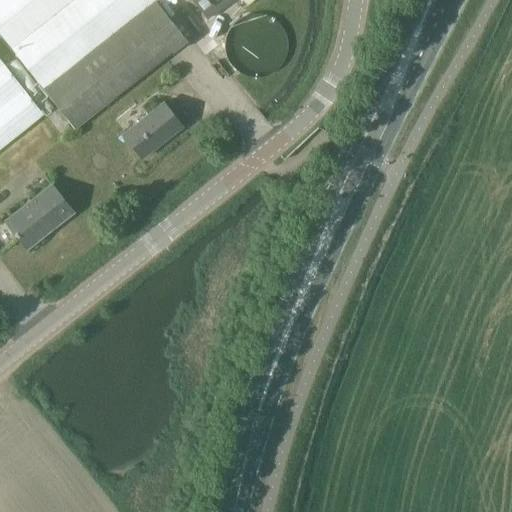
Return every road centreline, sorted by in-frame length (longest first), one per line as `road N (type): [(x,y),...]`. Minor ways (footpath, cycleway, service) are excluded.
road 1 (tertiary): [(0,364),(306,116),(344,53),(355,0)]
road 2 (primary): [(423,37),(369,111),(334,190),(316,270)]
road 3 (primary): [(316,270),(377,159),(423,37)]
road 4 (primary): [(237,511),(267,390),(316,270)]
